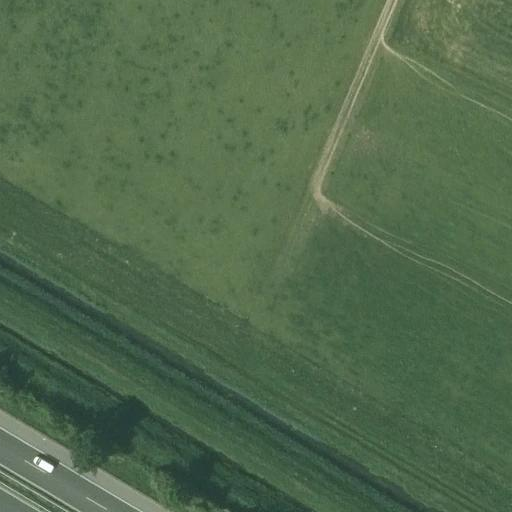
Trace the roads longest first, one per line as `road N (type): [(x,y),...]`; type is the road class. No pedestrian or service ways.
road 1 (track): [(253,511),(0,358)]
road 2 (motorway): [(125,511),(0,435)]
